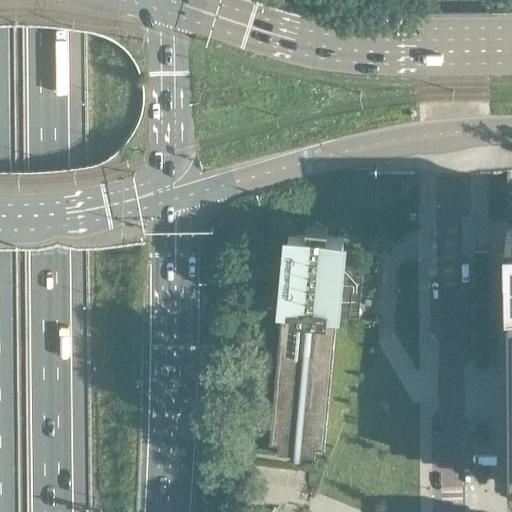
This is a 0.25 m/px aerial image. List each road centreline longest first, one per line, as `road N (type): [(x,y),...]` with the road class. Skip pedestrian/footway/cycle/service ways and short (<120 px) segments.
road 1 (motorway): [(51,511),(46,0)]
road 2 (unclassified): [(451,511),(447,0)]
road 3 (secondary): [(169,201),(363,145),(511,130)]
road 4 (secondary): [(511,48),(351,48),(174,3)]
road 5 (motorway): [(166,511),(169,201)]
road 6 (motorway): [(169,201),(174,3)]
road 7 (secondary): [(0,215),(169,201)]
